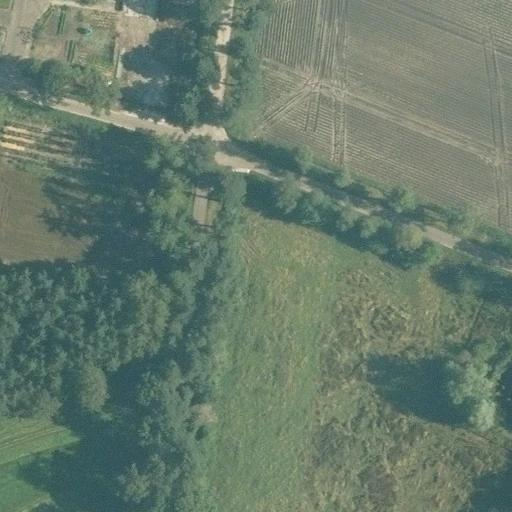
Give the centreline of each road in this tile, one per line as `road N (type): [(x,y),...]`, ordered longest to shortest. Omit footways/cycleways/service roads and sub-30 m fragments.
road 1 (unclassified): [(151,511),(191,140)]
road 2 (unclassified): [(511,260),(191,140)]
road 3 (unclassified): [(191,140),(8,86)]
road 4 (track): [(209,0),(191,140)]
